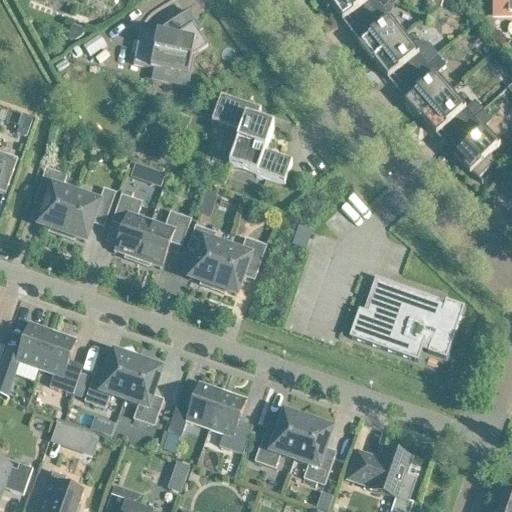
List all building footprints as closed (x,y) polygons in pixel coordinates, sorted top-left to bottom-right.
[(382,12),(373,0),(337,0),(329,6),(344,26),(345,25),(344,23),(367,7),(375,18),(382,12)] [(434,0),(431,7),(440,11),(444,0),(434,0)] [(511,0),(496,0),(497,19),(511,19),(511,0)] [(472,28),(452,3),(441,12),(460,38),(472,28)] [(392,11),(389,6),(382,12),(388,19),(392,11)] [(388,19),(382,12),(375,18),(383,28),(361,46),(359,45),(358,45),(374,65),(405,40),(388,19)] [(171,42),(141,36),(134,69),(164,75),(163,81),(187,86),(193,60),(208,50),(193,28),(171,42)] [(84,33),(72,29),(68,41),(75,44),(81,40),(84,33)] [(420,74),(437,60),(438,59),(428,47),(410,46),(405,40),(374,65),(389,84),(390,83),(389,82),(411,64),(420,74)] [(451,95),(436,78),(445,70),(437,60),(420,74),(429,85),(407,104),(406,102),(405,103),(421,122),(451,95)] [(474,105),(466,112),(451,95),(421,122),(437,140),(438,139),(437,138),(458,119),(468,129),(475,123),(474,122),(482,114),(474,105)] [(221,101),(212,126),(241,137),(229,170),(285,189),(292,167),(265,158),(274,132),(257,126),(261,115),(221,101)] [(27,141),(33,124),(23,120),(17,137),(27,141)] [(490,159),(500,149),(475,123),(468,129),(477,139),(456,159),(455,157),(454,158),(482,187),(483,186),(479,182),(496,166),(490,159)] [(0,187),(8,190),(17,163),(0,156),(0,187)] [(147,174),(135,169),(130,182),(143,187),(147,174)] [(61,241),(76,199),(62,194),(67,180),(46,173),(36,200),(48,204),(39,230),(51,234),(50,236),(61,241)] [(153,183),(165,187),(168,177),(157,173),(153,183)] [(106,224),(116,197),(104,193),(99,207),(76,199),(61,241),(73,245),(74,242),(86,246),(95,221),(106,224)] [(205,198),(198,217),(209,221),(216,202),(205,198)] [(137,267),(151,226),(137,221),(142,207),(121,199),(112,227),(123,231),(114,256),(126,261),(125,263),(137,267)] [(182,251),(191,224),(170,216),(165,230),(151,226),(137,267),(148,271),(149,269),(161,273),(170,247),(182,251)] [(212,294),(227,252),(213,247),(216,238),(195,230),(187,253),(199,257),(190,283),(201,287),(201,290),(212,294)] [(307,256),(313,238),(301,234),(295,252),(307,256)] [(257,278),(266,250),(246,243),(241,257),(227,252),(212,294),(224,298),(225,295),(237,299),(246,274),(257,278)] [(359,314),(349,342),(418,366),(423,350),(429,352),(427,356),(446,363),(464,311),(446,304),(444,309),(438,308),(438,307),(377,286),(367,316),(359,314)] [(39,375),(53,336),(30,328),(20,356),(7,352),(0,371),(0,397),(8,400),(19,368),(39,375)] [(69,367),(77,345),(53,336),(39,375),(53,380),(49,391),(73,400),(83,372),(69,367)] [(124,405),(139,364),(127,359),(126,362),(114,358),(105,384),(94,380),(85,407),(105,414),(110,400),(124,405)] [(152,400),(162,374),(150,370),(151,368),(139,364),(124,405),(138,410),(133,424),(154,431),(164,404),(152,400)] [(174,419),(167,437),(180,442),(186,427),(209,435),(223,396),(199,388),(187,424),(174,419)] [(252,431),(239,426),(246,404),(223,396),(209,435),(223,440),(219,451),(243,459),(252,431)] [(294,465),(309,423),(297,419),(296,422),(284,418),(275,443),(264,439),(255,467),(275,474),(280,460),(294,465)] [(91,435),(110,441),(114,430),(95,423),(91,435)] [(322,460),(331,434),(320,430),(321,427),(309,423),(294,465),(308,470),(303,484),(324,491),(334,464),(322,460)] [(92,461),(98,442),(76,434),(56,427),(50,446),(92,461)] [(162,455),(173,459),(176,451),(164,447),(162,455)] [(357,457),(348,484),(370,492),(369,495),(395,504),(408,508),(409,506),(417,484),(405,480),(412,462),(384,453),(380,465),(357,457)] [(190,471),(177,466),(172,480),(185,484),(190,471)] [(10,471),(0,467),(0,499),(3,491),(10,494),(10,495),(23,500),(33,473),(19,469),(17,474),(10,472),(10,471)] [(79,510),(83,498),(63,491),(66,482),(53,477),(50,486),(48,485),(38,511),(80,511),(81,511),(79,510)] [(139,511),(143,501),(114,491),(106,511),(139,511)] [(511,511),(511,497),(504,495),(497,511),(511,511)]
